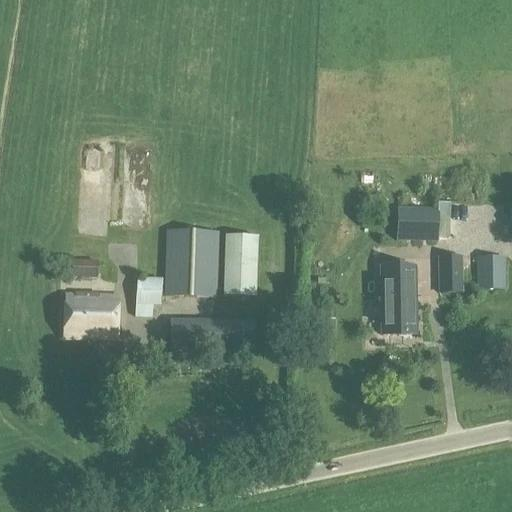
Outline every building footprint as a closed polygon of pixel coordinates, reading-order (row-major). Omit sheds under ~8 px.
[(437,242),(451,243),(451,208),(438,208),(438,212),(397,210),(396,243),(437,244),(437,242)] [(216,301),(219,235),(166,232),(164,300),(216,301)] [(445,296),(445,298),(462,298),(461,259),(444,259),(444,270),(438,270),(440,296),(445,296)] [(501,259),(478,260),(478,291),(501,291),(501,259)] [(97,281),(98,263),(72,262),(71,281),(97,281)] [(415,338),(414,270),(382,270),(382,338),(415,338)] [(161,312),(162,281),(137,280),(135,319),(152,320),(152,312),(161,312)] [(65,297),(64,340),(117,342),(119,299),(65,297)] [(335,334),(335,311),(322,311),(302,310),(301,333),(335,334)] [(252,321),(170,321),(170,351),(252,350),(252,321)] [(114,399),(99,399),(98,430),(114,430),(114,399)]
